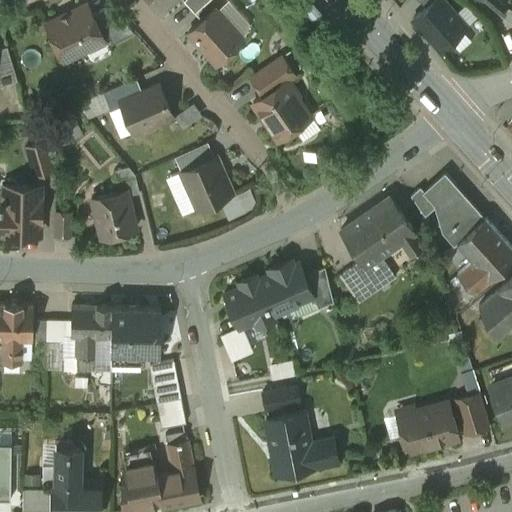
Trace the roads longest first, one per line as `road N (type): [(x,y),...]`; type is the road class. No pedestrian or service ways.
road 1 (residential): [(304,210),(221,98),(119,0)]
road 2 (residential): [(511,455),(243,511)]
road 3 (residential): [(187,265),(237,511)]
road 4 (residential): [(187,265),(0,265)]
road 5 (residential): [(449,115),(304,210)]
road 6 (tertiary): [(345,0),(449,115)]
road 7 (residential): [(304,210),(187,265)]
